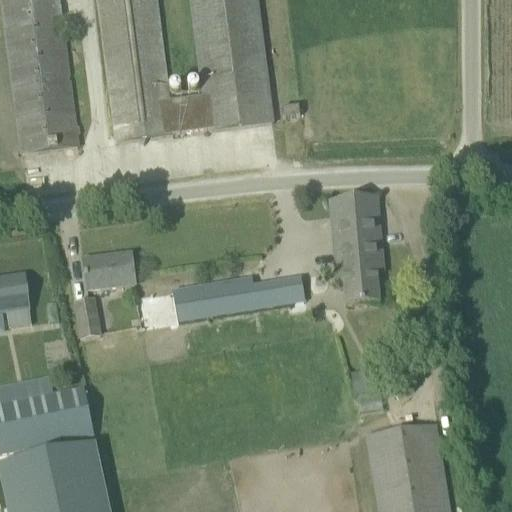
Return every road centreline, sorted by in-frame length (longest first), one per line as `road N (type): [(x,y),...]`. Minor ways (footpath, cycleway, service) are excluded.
road 1 (unclassified): [(0,220),(273,186),(468,181)]
road 2 (unclassified): [(468,181),(470,0)]
